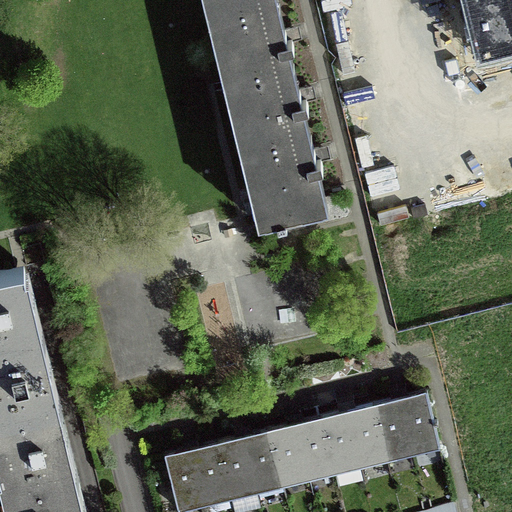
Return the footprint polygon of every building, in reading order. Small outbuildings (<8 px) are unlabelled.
[(331,157),(329,150),(328,143),(315,146),(306,107),(310,106),(308,99),(317,97),(315,90),(313,84),(300,87),(291,48),(295,46),(294,39),(302,37),(300,29),(299,24),(286,27),(279,0),(204,0),(258,222),(329,205),(320,166),(324,165),(322,159),(331,157)] [(511,0),(460,0),(476,67),(511,58),(511,0)] [(24,258),(0,264),(0,467),(0,469),(0,473),(7,502),(8,501),(10,511),(88,511),(70,438),(54,371),(38,305),(29,265),(26,265),(24,258)] [(179,446),(164,449),(179,509),(441,445),(427,386),(413,389),(387,395),(361,402),(335,408),(309,414),(283,420),(257,427),(231,433),(205,439),(179,446)] [(458,511),(454,499),(410,511),(458,511)]
